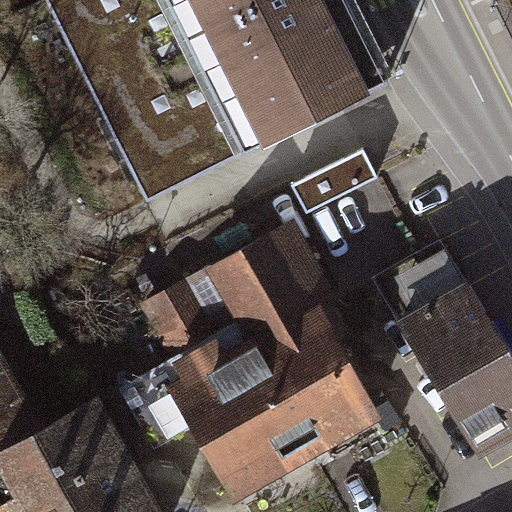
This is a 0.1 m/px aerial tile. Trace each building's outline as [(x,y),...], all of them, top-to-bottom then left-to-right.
[(47,0),(147,198),(388,80),(348,0),(47,0)] [(358,153),(290,185),(303,213),(371,181),(358,153)] [(302,216),(141,304),(182,376),(167,385),(230,497),(379,416),(320,308),(345,294),(302,216)] [(511,362),(439,245),(374,285),(477,452),(511,430),(511,362)] [(0,439),(41,418),(0,348),(0,439)] [(166,511),(99,394),(0,451),(0,511),(166,511)]
